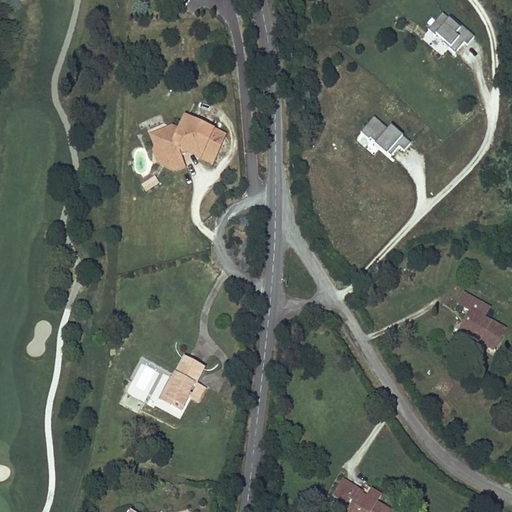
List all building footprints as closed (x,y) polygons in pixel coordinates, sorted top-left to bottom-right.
[(457,57),(472,39),(443,15),(423,38),(441,53),(445,47),(457,57)] [(376,117),(355,140),(370,152),(375,147),(388,158),(398,147),(404,152),(410,146),(376,117)] [(214,128),(189,119),(184,132),(177,130),(159,138),(160,144),(168,147),(172,156),(169,161),(179,167),(187,163),(184,156),(188,153),(186,148),(191,146),(200,149),(207,151),(214,128)] [(230,133),(214,128),(207,151),(206,156),(221,161),(230,133)] [(168,147),(160,144),(169,161),(172,156),(168,147)] [(152,172),(138,180),(146,193),(159,185),(152,172)] [(464,293),(462,295),(477,304),(478,302),(464,293)] [(457,304),(471,313),(462,328),(473,335),(476,331),(483,335),(480,340),(479,342),(493,350),(505,329),(491,320),(489,322),(483,319),(489,309),(478,302),(477,304),(462,295),(457,304)] [(473,335),(462,328),(457,335),(468,342),(473,335)] [(476,331),(473,335),(480,340),(483,335),(476,331)] [(207,364),(186,354),(176,375),(169,391),(178,395),(174,402),(186,408),(194,391),(192,390),(196,381),(199,382),(201,378),(207,364)] [(162,397),(174,402),(178,395),(169,391),(176,375),(173,374),(162,397)] [(201,378),(199,382),(196,381),(192,390),(194,391),(203,396),(209,382),(201,378)] [(340,500),(347,503),(341,511),(379,511),(365,505),(364,507),(359,504),(360,501),(352,497),(353,494),(348,492),(347,494),(339,490),(341,486),(334,482),(325,499),(332,503),(336,497),(340,500)] [(339,490),(347,494),(348,492),(349,490),(341,486),(339,490)] [(359,504),(364,507),(365,505),(369,497),(364,494),(360,501),(359,504)] [(336,497),(332,503),(337,506),(340,500),(336,497)]
